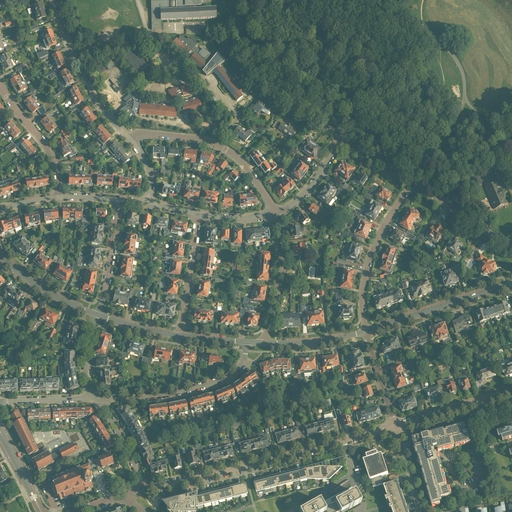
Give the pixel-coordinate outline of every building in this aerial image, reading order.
[(151,0),(152,2),(151,2),(152,30),(161,30),(161,21),(216,19),(216,9),(192,10),(192,5),(198,5),(197,0),(151,0)] [(32,14),(35,13),(44,10),(42,3),(36,5),(36,4),(29,6),(32,14)] [(46,17),(44,10),(35,13),(37,20),(36,20),(37,23),(43,21),(42,19),(46,17)] [(43,34),(46,41),(54,38),(51,31),(43,34)] [(214,72),(216,74),(237,101),(243,97),(241,94),(245,91),(241,86),(239,88),(238,87),(239,86),(236,82),(234,82),(233,80),(233,79),(230,75),(229,75),(227,73),(228,72),(225,68),(223,68),(221,65),(224,62),(217,54),(212,61),(208,57),(208,56),(201,51),(200,52),(195,47),(197,44),(189,37),(187,40),(181,36),(178,41),(176,39),(171,45),(178,51),(186,58),(187,57),(203,71),(202,72),(209,79),(212,76),(211,75),(214,72)] [(56,44),(54,38),(46,41),(49,48),(56,44)] [(170,46),(173,42),(167,38),(164,41),(170,46)] [(10,43),(11,46),(5,48),(6,51),(8,51),(12,49),(18,46),(15,41),(10,43)] [(137,75),(142,81),(155,70),(139,50),(136,53),(134,50),(124,58),(137,74),(137,75)] [(1,64),(2,65),(9,61),(12,60),(8,53),(7,53),(6,53),(5,53),(4,54),(3,55),(2,55),(3,57),(0,58),(0,63),(0,64),(1,64)] [(54,63),(63,59),(60,53),(50,57),(49,55),(39,60),(40,62),(41,61),(42,61),(45,60),(49,58),(52,64),(54,63)] [(63,59),(54,63),(57,70),(65,66),(63,59)] [(112,87),(117,93),(133,80),(128,74),(126,75),(120,67),(121,66),(115,59),(111,62),(112,63),(106,67),(102,62),(94,69),(105,83),(110,78),(115,84),(112,87)] [(13,68),(9,61),(2,65),(5,71),(13,68)] [(42,80),(44,78),(45,78),(49,76),(56,73),(55,70),(41,77),(42,80)] [(59,71),(56,73),(49,76),(51,80),(58,77),(58,76),(59,76),(59,77),(60,77),(60,78),(59,79),(60,82),(62,80),(70,76),(68,70),(60,74),(59,71)] [(23,82),(19,76),(10,81),(14,88),(23,82)] [(70,76),(62,80),(64,84),(63,84),(64,86),(58,89),(59,90),(56,92),(57,94),(60,93),(67,89),(66,87),(74,83),(70,76)] [(26,80),(25,81),(23,82),(14,88),(18,94),(28,88),(26,85),(28,84),(26,80)] [(183,101),(183,102),(181,97),(183,96),(189,95),(187,85),(180,87),(181,87),(175,89),(168,90),(171,100),(177,98),(179,97),(181,104),(179,104),(179,107),(176,106),(175,105),(170,105),(169,106),(166,106),(166,104),(161,104),(160,105),(157,105),(157,104),(151,103),(151,104),(148,104),(148,103),(140,102),(140,103),(139,103),(139,104),(138,104),(139,103),(138,99),(137,96),(136,97),(135,96),(132,92),(124,99),(127,103),(126,104),(126,103),(125,103),(125,106),(126,106),(120,112),(130,124),(137,118),(133,114),(134,114),(135,114),(137,112),(139,112),(139,114),(176,118),(177,111),(179,111),(181,111),(183,111),(183,114),(202,108),(201,106),(203,105),(200,95),(196,97),(190,99),(190,101),(189,101),(189,99),(183,101)] [(76,88),(69,92),(67,93),(70,100),(71,100),(71,99),(72,99),(80,95),(76,88)] [(24,103),(28,108),(35,103),(37,102),(33,96),(36,93),(35,91),(25,96),(28,100),(24,103)] [(83,102),(80,95),(72,99),(71,99),(71,100),(73,105),(69,108),(72,113),(74,112),(78,110),(80,108),(78,104),(83,102)] [(249,108),(252,110),(257,115),(261,111),(267,115),(270,110),(264,107),(259,102),(255,107),(253,105),(249,108)] [(37,110),(40,114),(46,111),(42,105),(38,108),(35,103),(28,108),(32,114),(37,110)] [(80,114),(84,120),(92,114),(87,109),(80,114)] [(96,121),(92,114),(84,120),(89,126),(96,121)] [(45,128),(52,122),(55,120),(54,118),(51,117),(49,119),(47,117),(41,123),(45,128)] [(57,128),(52,122),(45,128),(50,133),(57,128)] [(11,123),(9,124),(8,123),(1,128),(1,129),(7,136),(9,134),(16,128),(11,123)] [(282,124),(278,129),(292,138),(296,131),(289,126),(288,128),(282,124)] [(95,132),(97,135),(96,136),(99,139),(100,138),(106,132),(101,127),(95,132)] [(238,127),(230,136),(235,140),(238,136),(245,142),(253,133),(249,129),(245,133),(238,127)] [(21,134),(16,128),(9,134),(14,139),(21,134)] [(65,139),(70,136),(72,134),(69,130),(67,131),(62,134),(65,139)] [(106,132),(100,138),(99,139),(101,142),(102,141),(105,144),(111,138),(106,132)] [(68,147),(70,146),(70,145),(68,140),(66,140),(66,139),(64,140),(64,141),(58,144),(59,147),(61,151),(68,147)] [(291,152),(295,155),(296,155),(297,155),(298,155),(299,153),(300,150),(307,154),(314,143),(310,141),(309,142),(306,140),(300,149),(295,146),(291,151),(291,152)] [(24,152),(31,146),(27,141),(25,142),(24,141),(21,144),(22,145),(19,148),(21,150),(24,152)] [(115,154),(121,149),(116,143),(110,148),(110,149),(109,150),(106,148),(103,150),(102,151),(104,154),(108,150),(113,156),(115,154)] [(318,146),(314,143),(307,154),(307,155),(304,160),(311,166),(315,160),(313,159),(315,156),(316,157),(319,153),(318,152),(320,150),(317,148),(318,146)] [(24,152),(29,157),(36,152),(31,146),(24,152)] [(70,146),(68,147),(61,151),(63,154),(64,157),(68,155),(69,158),(75,155),(74,152),(70,146)] [(126,155),(121,149),(115,154),(117,157),(117,158),(123,165),(124,163),(125,164),(129,161),(125,156),(126,155)] [(166,159),(164,159),(164,152),(164,149),(153,149),(153,157),(160,157),(160,159),(162,159),(162,162),(161,169),(165,169),(166,163),(166,159)] [(185,150),(184,156),(182,156),(181,161),(183,161),(183,162),(184,162),(185,159),(188,159),(188,158),(192,158),(191,162),(195,163),(197,152),(185,150)] [(258,168),(260,167),(264,163),(256,152),(250,156),(258,168)] [(216,158),(214,156),(213,156),(202,153),(201,156),(202,157),(201,161),(205,161),(204,164),(208,166),(209,163),(211,163),(212,161),(214,162),(216,158)] [(221,161),(219,160),(215,165),(212,164),(206,173),(210,176),(214,169),(218,171),(220,169),(223,171),(227,165),(222,161),(221,161)] [(308,168),(300,162),(297,160),(293,166),(296,168),(304,175),(307,172),(306,171),(308,168)] [(264,163),(260,167),(265,174),(271,170),(272,171),(276,167),(274,164),(270,168),(266,162),(264,163)] [(338,174),(341,176),(347,166),(345,164),(344,165),(341,163),(333,174),(336,176),(338,174)] [(351,168),(347,166),(341,176),(348,181),(350,177),(349,177),(353,171),(350,169),(351,168)] [(302,178),(304,175),(296,168),(291,174),(299,180),(301,177),(302,178)] [(233,170),(225,176),(228,179),(230,177),(234,182),(239,178),(238,176),(233,170)] [(357,180),(354,183),(357,185),(358,184),(362,187),(367,179),(360,174),(356,179),(357,180)] [(76,186),(76,175),(72,175),(72,176),(69,176),(68,179),(68,182),(68,185),(72,185),(72,186),(76,186)] [(83,175),(83,186),(91,186),(91,183),(92,183),(92,179),(91,179),(91,176),(88,176),(88,175),(83,175)] [(104,186),(104,176),(101,175),(101,176),(97,176),(97,179),(96,179),(96,182),(97,182),(97,185),(101,186),(103,187),(104,186)] [(40,177),(41,187),(45,187),(45,186),(49,186),(49,183),(50,183),(49,180),(48,180),(48,177),(44,177),(44,176),(40,177)] [(104,176),(104,186),(112,186),(112,184),(113,184),(113,180),(112,180),(113,177),(109,177),(109,176),(104,176)] [(479,176),(472,179),(476,187),(482,185),(479,176)] [(35,188),(41,187),(40,177),(33,178),(35,188)] [(27,189),(35,188),(33,178),(29,179),(26,180),(26,183),(25,183),(25,187),(27,187),(27,189)] [(126,189),(127,179),(123,178),(122,179),(119,179),(119,181),(118,181),(118,185),(119,185),(118,188),(126,189)] [(10,181),(10,183),(13,193),(14,193),(14,194),(17,193),(17,192),(21,191),(20,190),(23,189),(20,179),(13,181),(13,180),(10,181)] [(134,179),(133,189),(140,190),(140,187),(142,188),(142,184),(141,184),(141,181),(138,181),(138,180),(134,179)] [(283,184),(289,191),(290,190),(291,191),(293,188),(293,187),(294,186),(289,179),(283,184)] [(10,194),(13,193),(10,183),(4,185),(7,195),(8,196),(10,195),(10,194)] [(286,193),(289,191),(283,184),(282,183),(276,188),(277,190),(275,191),(281,198),(283,195),(284,196),(287,194),(286,193)] [(494,209),(508,204),(499,183),(485,188),(494,209)] [(170,187),(169,195),(170,195),(170,196),(172,196),(173,196),(176,196),(177,193),(179,193),(180,185),(175,184),(174,188),(171,187),(170,187)] [(170,187),(171,187),(171,186),(168,185),(167,186),(162,185),(161,189),(163,190),(162,194),(163,194),(166,195),(166,194),(169,195),(170,187)] [(192,190),(193,189),(189,187),(189,186),(184,185),(183,190),(185,190),(184,197),(187,198),(187,199),(191,200),(192,192),(192,190)] [(202,202),(206,203),(209,204),(211,193),(205,192),(206,190),(207,186),(203,185),(203,189),(202,189),(202,191),(204,192),(202,202)] [(327,185),(325,189),(323,189),(322,191),(329,197),(332,193),(334,195),(336,192),(327,185)] [(380,188),(378,188),(376,186),(373,190),(376,191),(374,193),(375,195),(376,196),(382,200),(383,199),(387,202),(389,199),(388,198),(391,195),(381,188),(380,188)] [(336,192),(337,192),(336,192),(341,195),(343,193),(342,192),(344,190),(340,187),(338,189),(336,192)] [(193,188),(193,189),(192,190),(192,192),(191,200),(194,201),(194,200),(197,200),(200,190),(193,188)] [(373,194),(368,190),(365,188),(363,192),(371,197),(373,194)] [(212,192),(211,193),(209,204),(212,204),(213,204),(216,204),(218,195),(220,195),(221,190),(219,190),(218,192),(216,192),(215,193),(212,192)] [(228,197),(224,197),(223,203),(222,203),(222,206),(232,206),(233,191),(228,191),(228,197)] [(329,197),(322,191),(320,193),(320,195),(318,198),(326,205),(329,202),(327,200),(329,197)] [(247,196),(247,205),(254,205),(256,205),(257,205),(257,204),(257,203),(257,202),(256,202),(255,202),(255,198),(253,198),(253,196),(252,196),(252,195),(250,192),(248,193),(250,196),(247,196)] [(246,206),(247,205),(247,196),(242,196),(242,194),(239,194),(239,199),(239,203),(240,203),(240,206),(243,206),(246,206)] [(370,205),(368,208),(378,214),(379,213),(380,212),(380,211),(382,208),(372,202),(370,205)] [(313,205),(308,211),(315,216),(319,210),(313,205)] [(377,214),(378,214),(368,208),(366,212),(366,211),(366,212),(364,211),(362,213),(357,209),(356,212),(357,212),(360,215),(364,217),(365,215),(374,220),(376,217),(377,217),(378,215),(377,214)] [(77,209),(76,210),(75,210),(75,219),(81,219),(81,223),(83,223),(86,223),(86,216),(82,216),(82,213),(83,213),(83,210),(79,210),(79,209),(77,209)] [(48,220),(52,220),(50,210),(47,210),(47,211),(43,212),(45,222),(48,222),(48,220)] [(57,210),(54,211),(54,210),(50,210),(52,220),(55,220),(55,221),(58,221),(58,226),(61,225),(61,222),(61,221),(58,221),(59,221),(57,210)] [(408,212),(408,213),(405,217),(414,223),(420,214),(417,212),(416,212),(415,212),(414,212),(410,210),(409,210),(408,210),(407,211),(407,212),(408,212)] [(303,212),(297,217),(295,218),(297,222),(299,220),(302,224),(303,223),(304,225),(309,221),(303,212)] [(370,230),(369,229),(370,226),(368,225),(368,224),(365,223),(364,223),(363,223),(365,219),(364,217),(360,215),(357,212),(355,215),(358,218),(357,220),(360,221),(357,228),(368,233),(370,230)] [(38,213),(35,214),(35,213),(31,214),(33,223),(37,222),(37,225),(39,225),(40,225),(40,224),(39,221),(40,221),(39,219),(40,219),(39,215),(38,213)] [(127,215),(127,217),(128,217),(127,223),(138,225),(139,217),(136,216),(136,214),(128,213),(128,215),(127,215)] [(33,223),(31,214),(28,214),(27,215),(24,216),(24,218),(24,219),(25,222),(26,224),(24,224),(24,228),(27,228),(27,229),(34,228),(33,223)] [(145,216),(144,216),(143,218),(140,217),(139,223),(142,224),(142,225),(143,225),(143,227),(146,228),(147,225),(150,226),(151,217),(148,217),(147,216),(145,216)] [(405,217),(402,222),(402,221),(401,221),(400,222),(400,223),(400,224),(400,225),(408,231),(407,233),(413,236),(414,233),(409,231),(414,223),(405,217)] [(11,219),(15,229),(18,227),(18,229),(21,228),(18,218),(15,218),(11,219)] [(161,227),(162,219),(160,218),(159,219),(156,218),(155,226),(153,226),(152,230),(156,231),(157,226),(161,227)] [(5,222),(9,231),(15,229),(11,219),(8,220),(8,221),(5,222)] [(168,221),(165,220),(165,219),(162,219),(161,227),(164,228),(164,230),(164,231),(164,233),(163,233),(164,237),(166,237),(166,236),(167,236),(168,232),(169,226),(167,226),(168,221)] [(0,230),(1,235),(6,233),(5,232),(9,231),(5,222),(4,222),(0,223),(0,230)] [(178,232),(180,223),(179,222),(177,222),(176,222),(173,222),(172,226),(169,226),(168,232),(171,233),(178,234),(178,232)] [(181,222),(181,223),(180,223),(178,232),(185,234),(187,224),(184,224),(183,223),(181,222)] [(438,226),(436,228),(433,227),(426,238),(432,242),(432,241),(436,244),(443,233),(442,232),(444,230),(438,226)] [(291,233),(292,238),(294,238),(294,239),(297,239),(297,237),(299,237),(299,233),(303,232),(303,229),(298,229),(298,227),(291,228),(291,231),(290,231),(291,233)] [(366,236),(368,233),(357,228),(355,234),(349,231),(347,236),(356,240),(358,236),(359,236),(358,236),(362,238),(365,239),(366,236)] [(268,232),(268,230),(265,230),(265,229),(264,230),(264,229),(261,229),(261,230),(260,230),(261,240),(266,240),(266,243),(269,243),(269,239),(269,236),(268,232)] [(229,231),(225,231),(225,230),(223,230),(223,231),(222,231),(222,230),(219,230),(219,233),(218,242),(221,242),(221,240),(228,240),(229,231)] [(255,241),(254,231),(253,231),(253,230),(250,230),(250,231),(249,231),(249,232),(246,232),(247,235),(246,235),(247,239),(248,243),(251,243),(251,241),(255,241)] [(391,239),(394,240),(394,242),(397,244),(398,243),(401,244),(405,236),(412,240),(414,236),(413,236),(407,233),(406,236),(396,230),(393,235),(392,235),(391,237),(392,238),(391,239)] [(215,240),(215,236),(206,235),(205,243),(216,244),(216,240),(215,240)] [(19,251),(20,251),(28,242),(22,237),(14,246),(17,249),(17,250),(19,251)] [(174,246),(174,250),(184,251),(184,247),(183,247),(184,244),(179,243),(179,241),(176,240),(169,239),(169,242),(173,243),(173,246),(174,246)] [(460,252),(459,251),(463,245),(459,242),(458,241),(458,240),(458,239),(457,239),(456,239),(456,240),(455,239),(452,243),(451,242),(449,245),(446,243),(436,257),(440,261),(448,249),(456,255),(457,254),(458,255),(460,254),(461,253),(460,252)] [(20,251),(21,252),(21,253),(22,254),(23,254),(26,257),(34,248),(35,248),(35,249),(37,250),(39,248),(37,246),(38,245),(35,242),(33,245),(32,244),(31,245),(28,242),(20,251)] [(305,248),(305,246),(305,243),(301,243),(301,246),(292,246),(292,251),(293,251),(294,256),(305,256),(305,251),(307,251),(306,247),(305,248)] [(343,250),(346,250),(360,255),(361,253),(360,252),(362,247),(351,244),(350,247),(346,246),(346,248),(344,248),(343,250)] [(91,245),(90,254),(99,255),(100,254),(100,253),(100,252),(100,249),(97,249),(97,246),(91,245)] [(385,255),(394,258),(397,250),(388,247),(385,255)] [(184,251),(174,250),(171,249),(170,255),(167,254),(166,258),(170,259),(176,260),(177,257),(182,258),(182,255),(183,255),(184,251)] [(203,257),(213,258),(214,252),(204,250),(203,257)] [(357,262),(358,257),(359,257),(360,255),(346,250),(345,254),(348,255),(346,261),(353,263),(353,261),(357,262)] [(260,251),(250,251),(249,251),(249,254),(252,254),(252,256),(258,256),(258,255),(259,255),(259,260),(269,261),(270,254),(260,253),(260,251)] [(33,262),(36,264),(36,266),(39,267),(46,257),(40,253),(33,262)] [(385,255),(384,259),(383,259),(382,259),(382,260),(381,261),(382,261),(382,262),(383,262),(392,265),(394,258),(385,255)] [(483,263),(484,264),(483,272),(484,272),(484,274),(488,274),(489,272),(493,273),(494,272),(495,265),(494,264),(490,263),(490,261),(487,261),(487,260),(486,260),(486,259),(485,259),(485,258),(480,255),(478,258),(477,260),(482,263),(483,263)] [(52,262),(46,257),(39,267),(41,269),(42,269),(45,271),(52,262)] [(122,263),(122,264),(131,266),(132,261),(133,261),(134,259),(133,259),(123,257),(123,260),(122,261),(122,263)] [(161,260),(165,261),(165,263),(172,264),(171,268),(181,270),(182,266),(181,266),(181,263),(170,261),(170,259),(166,258),(162,257),(161,260)] [(66,269),(59,280),(63,282),(63,281),(66,282),(72,272),(75,272),(76,262),(73,261),(72,268),(71,268),(69,271),(66,269)] [(392,265),(383,262),(380,271),(385,273),(385,275),(390,276),(392,276),(393,271),(392,269),(391,269),(392,265)] [(445,266),(444,266),(443,264),(438,266),(441,273),(446,286),(450,285),(450,287),(455,286),(454,284),(458,283),(454,271),(447,273),(446,272),(447,271),(445,266)] [(53,275),(56,276),(55,277),(59,280),(66,269),(59,265),(53,275)] [(181,273),(181,270),(171,268),(171,271),(166,271),(165,273),(163,273),(162,276),(167,276),(168,274),(179,276),(180,272),(181,273)] [(120,273),(121,274),(120,277),(131,278),(131,276),(130,276),(130,272),(121,270),(121,271),(120,271),(120,273)] [(342,279),(353,281),(353,280),(354,280),(354,277),(353,277),(354,276),(353,276),(353,271),(343,270),(342,279)] [(86,278),(96,280),(97,276),(96,276),(97,273),(87,271),(86,274),(87,274),(86,278)] [(95,283),(96,280),(86,278),(85,284),(94,286),(95,283)] [(353,281),(342,279),(341,285),(337,285),(337,287),(340,288),(350,289),(351,285),(352,285),(352,284),(353,284),(353,281)] [(168,287),(177,288),(178,285),(179,285),(179,283),(178,283),(179,281),(169,280),(168,287)] [(418,283),(422,295),(423,295),(424,296),(426,295),(426,294),(429,293),(428,290),(430,289),(429,287),(429,288),(428,285),(428,284),(427,281),(423,283),(422,282),(418,283)] [(199,282),(198,289),(208,291),(209,283),(199,282)] [(380,292),(380,295),(374,297),(376,305),(375,306),(376,309),(377,309),(386,306),(383,294),(382,291),(381,288),(379,282),(376,282),(375,288),(378,289),(379,289),(380,292)] [(422,295),(418,283),(415,284),(415,286),(409,288),(410,291),(411,291),(413,298),(418,296),(419,297),(421,297),(422,295),(421,295),(422,295)] [(92,294),(94,286),(85,284),(85,286),(83,285),(82,290),(88,291),(88,293),(89,293),(89,294),(90,295),(91,294),(92,294)] [(10,286),(2,296),(1,298),(0,299),(3,302),(5,299),(8,301),(16,290),(10,286)] [(177,288),(168,287),(167,286),(166,289),(164,288),(164,293),(176,295),(176,294),(177,294),(177,292),(177,291),(177,288)] [(255,293),(265,295),(266,288),(256,286),(255,293)] [(120,305),(122,294),(118,293),(119,288),(116,288),(113,303),(116,303),(115,304),(120,305)] [(18,310),(15,308),(16,307),(15,306),(23,295),(16,290),(8,301),(6,304),(13,308),(6,319),(10,321),(18,310)] [(391,292),(395,304),(399,303),(402,302),(403,302),(401,296),(403,295),(401,290),(399,291),(399,290),(394,292),(394,291),(391,292)] [(395,304),(391,292),(388,293),(388,294),(383,296),(383,294),(386,306),(387,307),(388,307),(390,306),(391,306),(395,304)] [(265,295),(255,293),(254,300),(264,302),(265,295)] [(122,294),(120,305),(124,306),(124,305),(127,306),(129,296),(122,294)] [(141,311),(143,300),(136,298),(134,308),(137,309),(137,310),(141,311)] [(29,300),(23,312),(25,313),(26,310),(30,312),(31,310),(35,312),(38,306),(37,305),(29,300)] [(143,300),(141,311),(146,312),(146,310),(149,311),(150,301),(143,300)] [(342,300),(337,300),(336,300),(336,304),(338,304),(339,314),(338,315),(337,316),(338,317),(339,318),(343,318),(344,320),(348,320),(349,317),(352,317),(352,307),(343,308),(343,307),(341,307),(341,304),(342,304),(342,300)] [(166,301),(165,305),(163,315),(169,316),(169,317),(170,318),(171,318),(172,318),(172,317),(173,317),(175,306),(169,306),(169,304),(167,303),(167,301),(166,301)] [(499,305),(502,316),(507,314),(507,315),(508,315),(510,321),(511,320),(511,311),(509,313),(508,310),(507,306),(506,303),(502,304),(499,304),(499,305)] [(165,305),(158,304),(156,314),(159,315),(163,316),(163,315),(165,305)] [(502,316),(499,305),(498,305),(499,306),(495,307),(494,306),(491,307),(495,318),(502,315),(502,316)] [(487,320),(495,318),(491,307),(488,309),(488,310),(485,311),(484,310),(487,320)] [(204,311),(195,310),(196,309),(193,309),(193,313),(195,314),(194,314),(194,319),(195,319),(194,320),(198,321),(198,322),(203,322),(204,311)] [(248,317),(247,323),(248,323),(248,326),(252,326),(256,326),(256,325),(257,325),(257,320),(259,320),(259,315),(254,315),(254,313),(250,313),(250,310),(247,310),(244,309),(244,315),(247,315),(249,315),(248,317)] [(314,313),(315,325),(320,324),(321,325),(323,324),(324,324),(322,309),(318,310),(318,312),(314,313)] [(47,322),(51,313),(51,312),(49,311),(48,311),(45,310),(39,320),(42,322),(43,320),(47,322)] [(487,321),(487,320),(484,310),(483,310),(480,311),(477,312),(478,315),(477,316),(479,320),(480,323),(476,324),(478,331),(483,330),(481,325),(484,324),(484,322),(487,321)] [(204,311),(203,322),(207,323),(207,322),(211,322),(211,320),(212,316),(211,316),(212,312),(204,311)] [(307,326),(315,325),(314,313),(310,313),(309,311),(306,311),(307,326)] [(51,313),(47,322),(45,325),(52,329),(52,327),(58,316),(55,315),(55,314),(53,313),(52,313),(51,313)] [(229,325),(230,314),(222,313),(222,317),(221,316),(221,321),(221,323),(225,323),(225,324),(229,325)] [(230,314),(229,325),(233,325),(234,325),(234,324),(238,324),(238,323),(239,318),(238,318),(238,314),(230,314)] [(283,327),(290,327),(290,315),(283,315),(283,320),(281,320),(281,327),(283,327)] [(290,315),(290,327),(298,327),(298,315),(290,315)] [(461,325),(463,331),(467,329),(466,328),(472,326),(469,316),(462,318),(464,324),(461,325)] [(464,324),(462,318),(452,321),(456,333),(463,331),(461,325),(464,324)] [(32,332),(38,322),(35,320),(29,330),(32,332)] [(70,323),(69,324),(68,324),(67,328),(68,328),(68,331),(77,333),(78,333),(80,326),(73,325),(73,323),(72,322),(71,322),(70,322),(70,323)] [(441,324),(441,325),(438,326),(442,340),(443,341),(446,339),(446,338),(449,337),(445,324),(444,324),(444,323),(443,323),(441,323),(441,324)] [(442,340),(438,326),(434,327),(434,326),(433,326),(431,326),(431,328),(430,328),(431,329),(430,330),(431,332),(432,333),(433,335),(432,337),(433,339),(434,339),(436,344),(440,343),(439,341),(442,340)] [(51,341),(55,332),(56,331),(52,329),(48,337),(47,337),(46,341),(49,343),(50,341),(51,341)] [(77,336),(77,333),(68,331),(67,337),(76,339),(76,338),(77,338),(77,336)] [(415,333),(420,345),(428,342),(425,333),(421,335),(420,332),(415,333)] [(102,333),(101,334),(100,334),(100,335),(99,335),(99,336),(99,337),(101,337),(100,340),(112,344),(114,338),(110,337),(111,336),(102,333)] [(411,348),(420,345),(415,333),(411,334),(412,338),(408,339),(411,348)] [(77,341),(76,340),(76,339),(67,337),(64,337),(63,342),(65,342),(65,344),(75,346),(76,342),(77,341)] [(390,341),(393,351),(397,349),(397,350),(401,349),(402,352),(405,351),(404,347),(401,348),(397,339),(394,340),(393,339),(390,340),(390,341)] [(112,344),(100,340),(99,343),(98,343),(97,346),(108,349),(109,347),(111,348),(112,345),(112,344)] [(384,354),(393,351),(390,341),(386,342),(386,343),(383,344),(384,348),(382,348),(384,354)] [(133,357),(137,358),(138,356),(141,357),(142,352),(143,352),(144,349),(143,349),(144,346),(141,345),(132,342),(132,343),(129,343),(129,345),(128,345),(127,348),(128,349),(127,353),(122,352),(121,355),(121,358),(124,359),(124,358),(127,359),(128,355),(130,355),(130,352),(134,353),(133,357)] [(108,349),(97,346),(96,349),(97,350),(96,352),(105,355),(106,355),(108,349)] [(153,358),(161,359),(163,349),(156,348),(155,353),(154,353),(153,355),(153,358)] [(170,351),(163,349),(161,359),(170,361),(171,358),(171,356),(170,356),(170,351)] [(351,362),(362,358),(362,356),(361,356),(359,350),(356,351),(356,352),(347,355),(348,358),(350,358),(351,362)] [(186,364),(187,353),(186,352),(184,352),(183,353),(180,353),(178,365),(182,365),(182,363),(186,364)] [(188,353),(187,353),(186,364),(190,364),(189,366),(193,367),(195,354),(191,354),(191,353),(189,353),(188,353)] [(202,355),(202,361),(206,361),(206,363),(209,363),(209,365),(212,365),(213,363),(221,364),(221,363),(222,363),(223,362),(222,360),(221,360),(221,359),(220,359),(220,357),(219,357),(219,356),(202,355)] [(324,368),(331,367),(330,357),(329,357),(328,356),(326,357),(325,358),(322,358),(324,367),(324,368)] [(330,356),(330,357),(331,367),(338,365),(337,356),(334,356),(333,356),(330,356)] [(363,361),(362,358),(351,362),(352,366),(350,366),(351,370),(364,366),(363,362),(363,361)] [(96,363),(95,364),(95,366),(96,366),(96,367),(109,366),(108,359),(96,360),(96,363)] [(308,374),(307,370),(307,360),(306,360),(305,359),(303,359),(303,360),(299,360),(300,373),(304,373),(304,374),(308,374)] [(308,360),(307,360),(307,370),(308,374),(311,373),(311,372),(315,372),(314,359),(311,359),(310,359),(308,359),(308,360)] [(274,372),(276,372),(274,360),(267,363),(271,374),(274,372)] [(278,372),(282,371),(282,360),(274,360),(276,372),(278,372)] [(290,375),(293,377),(296,376),(296,375),(295,371),(294,371),(294,365),(291,365),(291,366),(290,366),(290,360),(282,360),(282,371),(286,371),(287,374),(287,375),(290,375)] [(271,374),(267,363),(267,362),(259,365),(263,376),(271,374)] [(511,374),(511,370),(509,363),(505,364),(504,363),(501,364),(502,365),(502,366),(503,371),(504,374),(505,373),(506,377),(511,374)] [(485,380),(485,379),(495,376),(494,372),(492,372),(491,370),(490,370),(488,365),(485,366),(486,371),(483,372),(479,373),(477,374),(478,377),(476,378),(477,382),(475,382),(477,389),(484,387),(482,381),(485,380)] [(393,375),(401,373),(401,370),(402,370),(401,366),(391,369),(392,372),(392,373),(392,374),(393,375)] [(247,375),(254,386),(257,385),(254,382),(257,380),(252,372),(247,375)] [(401,373),(393,375),(393,376),(393,377),(393,379),(394,379),(395,382),(403,379),(401,373)] [(365,377),(365,378),(364,374),(354,377),(354,376),(350,378),(351,382),(352,381),(353,386),(357,384),(358,385),(359,384),(360,384),(366,382),(366,381),(367,380),(366,378),(365,377)] [(76,376),(76,375),(67,377),(68,381),(66,382),(66,384),(68,384),(77,381),(77,379),(77,378),(77,376),(76,376)] [(241,379),(247,387),(249,386),(251,388),(254,386),(247,375),(241,379)] [(460,392),(463,391),(467,390),(469,390),(469,389),(470,389),(467,377),(456,380),(460,392)] [(403,379),(395,382),(395,383),(395,385),(396,386),(397,388),(402,387),(403,390),(412,387),(411,384),(409,384),(407,378),(403,379)] [(445,380),(445,381),(446,384),(448,391),(450,391),(450,393),(450,394),(453,393),(453,394),(454,394),(455,394),(456,394),(456,393),(456,392),(455,388),(456,388),(454,383),(453,383),(452,378),(445,380)] [(110,386),(109,379),(100,380),(101,387),(106,386),(106,387),(107,388),(108,388),(109,387),(109,386),(110,386)] [(237,383),(244,394),(247,392),(245,389),(247,387),(241,379),(242,380),(237,383)] [(442,389),(442,386),(443,385),(442,380),(437,382),(438,385),(432,387),(432,388),(435,399),(436,399),(437,400),(439,399),(439,398),(442,397),(440,389),(442,389)] [(78,384),(77,381),(68,384),(69,386),(67,386),(65,387),(66,390),(68,390),(70,389),(71,390),(73,390),(73,389),(79,388),(78,387),(79,386),(79,384),(78,384)] [(244,394),(237,383),(232,386),(237,394),(239,392),(242,395),(244,394)] [(435,399),(432,388),(428,389),(427,387),(424,388),(423,384),(420,384),(420,386),(421,390),(424,389),(425,390),(429,401),(431,400),(432,400),(433,401),(434,401),(435,400),(435,399)] [(225,389),(229,398),(231,397),(233,400),(236,399),(231,387),(225,389)] [(370,387),(363,389),(361,390),(362,393),(364,392),(365,398),(373,396),(370,387)] [(220,391),(225,404),(228,402),(226,399),(229,398),(225,389),(220,391)] [(225,404),(220,391),(214,394),(218,403),(220,401),(222,405),(225,404)] [(206,396),(209,408),(212,407),(211,405),(214,404),(212,395),(206,396)] [(200,398),(202,407),(205,406),(206,409),(209,408),(206,396),(200,398)] [(407,400),(410,409),(411,409),(413,409),(413,408),(417,407),(416,405),(417,405),(415,401),(414,396),(411,397),(411,399),(407,400)] [(194,400),(197,411),(200,410),(199,408),(202,407),(200,398),(194,400)] [(197,411),(194,400),(188,401),(191,410),(193,409),(194,412),(197,411)] [(410,409),(407,400),(403,401),(403,400),(399,401),(401,405),(400,405),(401,409),(402,409),(402,411),(406,410),(407,411),(409,410),(409,409),(410,409)] [(187,402),(179,403),(182,415),(185,415),(184,412),(187,411),(188,414),(190,413),(187,402)] [(179,403),(174,404),(175,414),(178,413),(178,416),(182,415),(179,403)] [(121,416),(121,417),(129,411),(127,407),(126,408),(125,407),(123,409),(121,407),(120,407),(118,409),(118,410),(117,410),(119,414),(119,415),(120,416),(121,416)] [(370,410),(373,419),(374,419),(376,419),(376,418),(380,417),(379,415),(380,415),(379,411),(378,411),(377,407),(375,407),(376,409),(370,410)] [(83,409),(83,417),(87,417),(87,418),(94,413),(91,409),(89,409),(88,409),(87,409),(86,409),(83,409)] [(324,418),(325,422),(328,432),(330,431),(331,430),(334,429),(332,420),(337,419),(334,410),(331,411),(332,416),(324,418)] [(342,419),(344,427),(347,426),(348,426),(350,426),(350,425),(351,425),(349,417),(352,417),(351,413),(341,415),(340,410),(336,411),(339,420),(342,419)] [(366,421),(373,419),(370,410),(364,412),(366,421)] [(9,417),(29,456),(32,454),(35,459),(40,456),(18,411),(12,413),(13,415),(9,417)] [(129,411),(121,417),(122,417),(121,418),(122,420),(123,420),(125,422),(133,417),(129,411)] [(366,421),(364,412),(358,413),(358,412),(356,412),(357,416),(357,417),(358,421),(359,423),(362,422),(363,422),(365,422),(365,421),(366,421)] [(90,427),(91,426),(99,421),(97,418),(96,418),(95,416),(87,422),(90,427)] [(133,417),(125,422),(126,424),(126,425),(127,427),(128,427),(136,422),(133,417)] [(93,431),(102,426),(100,424),(100,423),(99,421),(91,426),(93,428),(92,429),(93,431)] [(136,422),(128,427),(128,428),(128,429),(129,430),(131,432),(139,428),(136,422)] [(325,433),(328,432),(325,422),(319,423),(321,433),(324,432),(325,433)] [(318,433),(321,433),(319,423),(312,425),(315,435),(317,435),(318,433)] [(439,458),(437,453),(433,454),(432,451),(434,450),(434,448),(437,447),(438,451),(443,450),(448,448),(448,449),(453,447),(453,446),(455,445),(456,447),(460,445),(465,443),(466,444),(470,442),(468,434),(467,432),(466,432),(464,427),(463,425),(464,425),(463,424),(453,427),(451,428),(446,429),(446,430),(444,431),(444,430),(439,431),(434,433),(429,434),(429,433),(412,438),(413,439),(414,441),(413,441),(415,447),(416,450),(415,450),(416,455),(417,455),(419,459),(420,464),(421,469),(423,469),(423,471),(422,471),(423,476),(424,476),(425,481),(426,486),(427,486),(428,488),(427,489),(428,494),(429,493),(429,496),(432,506),(435,505),(440,504),(439,501),(442,500),(441,498),(449,496),(447,488),(446,488),(445,486),(446,485),(445,481),(444,481),(443,476),(444,475),(442,470),(441,471),(440,468),(441,468),(440,463),(438,458),(439,458)] [(312,436),(315,435),(312,425),(305,427),(307,436),(311,435),(312,436)] [(97,435),(105,430),(104,428),(103,428),(102,426),(93,431),(94,433),(95,432),(97,435)] [(139,428),(131,432),(132,435),(132,436),(132,437),(133,437),(133,438),(142,434),(139,428)] [(511,428),(497,432),(499,438),(501,437),(503,441),(511,438),(511,428)] [(205,429),(193,432),(195,438),(206,435),(205,429)] [(289,431),(292,441),(295,440),(295,439),(299,438),(297,429),(289,431)] [(99,441),(107,436),(106,433),(106,432),(105,430),(97,435),(99,438),(98,438),(99,441)] [(283,433),(285,443),(292,441),(289,431),(283,433)] [(278,444),(282,443),(283,444),(285,443),(283,433),(276,435),(278,444)] [(142,434),(133,438),(134,438),(133,440),(134,441),(135,441),(136,443),(145,439),(142,434)] [(103,445),(111,440),(109,437),(108,437),(107,436),(99,441),(100,442),(101,442),(103,445)] [(259,439),(261,449),(264,448),(264,447),(268,446),(266,437),(259,439)] [(145,439),(136,443),(138,446),(137,447),(138,448),(139,449),(143,447),(144,447),(148,445),(145,439)] [(252,441),(254,450),(258,449),(259,450),(261,449),(259,439),(252,441)] [(108,450),(106,449),(109,447),(113,445),(112,443),(112,442),(111,440),(103,445),(104,447),(103,448),(104,450),(102,451),(102,453),(108,450)] [(246,442),(248,452),(251,452),(252,451),(254,450),(252,441),(246,442)] [(246,442),(239,444),(241,453),(245,452),(246,453),(248,452),(246,442)] [(51,455),(50,456),(53,462),(54,461),(55,463),(63,459),(62,459),(76,452),(76,451),(78,450),(75,444),(73,445),(73,444),(51,455)] [(216,459),(219,459),(217,450),(216,448),(215,444),(213,445),(214,450),(210,451),(212,461),(215,460),(216,459)] [(232,455),(230,446),(229,444),(226,445),(227,447),(223,448),(225,458),(228,457),(228,456),(232,455)] [(142,456),(151,453),(148,447),(140,450),(140,451),(139,452),(140,453),(141,454),(142,456)] [(223,459),(225,458),(223,448),(217,450),(219,459),(222,458),(223,459)] [(191,454),(187,455),(189,465),(190,465),(191,466),(192,466),(193,465),(193,464),(197,463),(194,450),(190,450),(191,454)] [(210,462),(212,461),(210,451),(203,453),(205,462),(209,461),(210,462)] [(48,452),(40,456),(35,459),(31,461),(35,468),(37,467),(39,471),(41,470),(42,470),(44,469),(45,468),(48,466),(49,467),(51,465),(52,464),(53,463),(53,462),(50,456),(48,452)] [(371,480),(373,487),(384,484),(382,476),(388,474),(382,454),(378,455),(377,452),(366,455),(367,459),(363,460),(370,480),(371,480)] [(113,464),(110,456),(110,454),(108,455),(107,453),(100,455),(101,458),(94,460),(95,463),(95,464),(98,470),(113,464)] [(150,461),(154,459),(151,453),(142,456),(143,459),(143,460),(144,462),(145,462),(145,463),(150,461)] [(172,462),(174,469),(175,469),(175,470),(181,469),(181,468),(179,456),(175,456),(176,458),(172,459),(172,458),(168,459),(169,462),(172,462)] [(157,463),(159,473),(162,472),(163,471),(166,471),(164,460),(161,461),(162,462),(157,463)] [(150,461),(145,463),(149,472),(150,471),(151,474),(155,473),(156,474),(159,473),(157,463),(152,464),(150,461)] [(90,467),(95,464),(95,463),(89,465),(79,468),(77,469),(76,470),(76,469),(73,470),(73,471),(67,473),(67,472),(66,472),(66,473),(57,477),(56,476),(55,477),(56,477),(52,479),(54,483),(50,485),(54,497),(58,496),(60,501),(64,499),(64,500),(66,500),(65,499),(75,495),(75,496),(76,496),(76,495),(81,492),(82,493),(84,492),(84,491),(85,491),(86,492),(88,491),(88,490),(93,488),(90,481),(91,480),(93,479),(90,473),(88,474),(87,473),(87,472),(91,470),(90,467)] [(314,479),(322,480),(318,467),(312,468),(314,479)] [(322,480),(329,480),(326,467),(318,467),(322,480)] [(329,480),(335,475),(342,468),(326,467),(329,480)] [(307,479),(314,479),(312,468),(305,470),(307,479)] [(300,481),(307,479),(305,470),(298,472),(300,481)] [(300,481),(298,472),(290,473),(293,483),(293,486),(301,484),(300,481)] [(285,485),(293,483),(290,473),(283,475),(285,485)] [(278,486),(285,485),(283,475),(276,477),(278,486)] [(268,479),(271,488),(278,486),(276,477),(268,479)] [(268,479),(261,481),(264,493),(272,492),(271,488),(268,479)] [(257,495),(264,493),(261,481),(254,483),(257,495)] [(385,499),(387,502),(389,501),(391,507),(390,507),(390,510),(392,509),(392,511),(407,511),(397,482),(384,487),(388,498),(385,499)] [(238,487),(240,496),(247,494),(245,485),(238,487)] [(233,498),(240,496),(238,487),(230,488),(233,498)] [(225,500),(233,498),(230,488),(223,490),(225,500)] [(218,501),(225,500),(223,490),(216,492),(218,501)] [(343,511),(361,502),(355,491),(345,497),(342,492),(322,504),(320,500),(299,511),(343,511)] [(211,503),(218,501),(216,492),(208,494),(211,503)] [(188,496),(188,497),(186,497),(186,499),(184,499),(184,498),(179,498),(179,500),(178,500),(178,499),(178,498),(170,500),(170,501),(171,504),(167,505),(167,511),(168,511),(195,511),(196,507),(196,497),(196,494),(197,494),(197,493),(188,496)] [(204,505),(211,503),(208,494),(201,496),(204,505)] [(501,511),(502,511),(506,511),(505,505),(504,502),(501,503),(501,505),(501,506),(497,507),(497,509),(495,509),(495,511),(501,511)]
